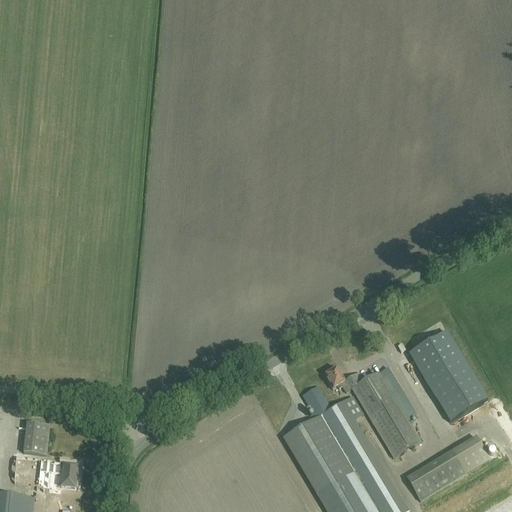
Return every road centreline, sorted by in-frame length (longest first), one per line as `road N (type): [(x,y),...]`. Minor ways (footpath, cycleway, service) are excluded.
road 1 (tertiary): [(120,511),(127,470),(152,439),(511,222)]
road 2 (track): [(152,439),(140,397),(0,388)]
